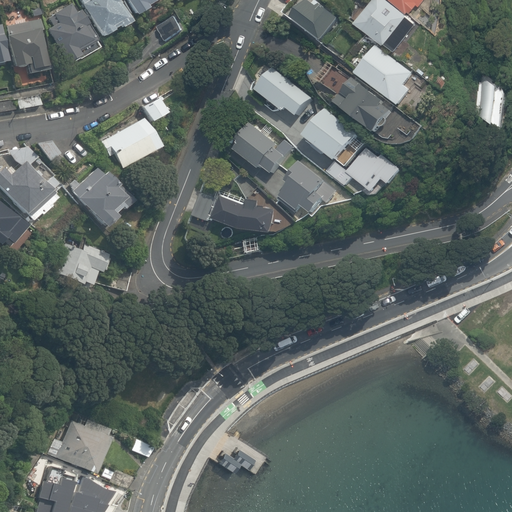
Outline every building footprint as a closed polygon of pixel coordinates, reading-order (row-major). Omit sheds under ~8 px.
[(118,0),(87,0),(81,4),(102,37),(120,26),(122,29),(132,23),(118,0)] [(125,0),(135,16),(148,8),(146,4),(153,0),(125,0)] [(389,43),(398,51),(418,25),(410,19),(413,16),(391,0),(373,0),(356,22),(386,46),(389,43)] [(429,0),(396,0),(411,12),(419,3),(423,7),(429,0)] [(56,22),(45,28),(66,63),(80,54),(77,50),(94,40),(85,24),(88,22),(79,8),(74,11),(69,1),(50,12),(56,22)] [(311,1),(297,19),(326,41),(343,18),(327,6),(323,11),(311,1)] [(178,16),(160,28),(170,43),(188,32),(178,16)] [(38,28),(4,35),(11,67),(27,64),(25,58),(28,57),(30,69),(46,65),(38,28)] [(380,46),(358,74),(402,107),(414,91),(408,87),(417,74),(380,46)] [(278,70),(262,91),(290,112),(292,109),(303,117),(317,100),(278,70)] [(508,95),(484,78),(478,116),(503,133),(508,95)] [(390,103),(355,80),(345,95),(354,101),(348,111),(380,133),(395,111),(387,107),(390,103)] [(160,98),(143,108),(152,123),(168,114),(160,98)] [(329,109),(309,137),(345,163),(365,135),(329,109)] [(144,118),(100,142),(108,158),(114,155),(122,170),(161,148),(144,118)] [(255,124),(235,152),(265,174),(267,170),(277,178),(291,158),(281,151),(285,146),(255,124)] [(52,141),(42,149),(57,168),(67,160),(52,141)] [(4,167),(0,170),(0,187),(28,216),(54,191),(26,162),(12,175),(4,167)] [(331,182),(304,163),(290,183),(293,185),(282,201),(301,214),(306,207),(317,215),(328,199),(322,195),(331,182)] [(103,177),(96,169),(70,192),(103,228),(134,200),(109,172),(103,177)] [(253,208),(226,197),(217,221),(247,233),(278,234),(279,209),(253,208)] [(0,204),(0,243),(2,245),(12,234),(9,231),(19,220),(0,204)] [(82,251),(63,244),(51,274),(84,286),(91,267),(103,272),(110,255),(84,245),(82,251)] [(68,420),(50,460),(90,477),(107,438),(102,436),(105,429),(76,416),(73,422),(68,420)] [(221,454),(214,464),(230,475),(236,466),(245,471),(251,461),(234,450),(228,459),(221,454)] [(49,485),(38,482),(34,498),(47,501),(43,511),(60,511),(68,482),(51,478),(49,485)] [(80,499),(75,498),(71,511),(99,511),(106,491),(84,485),(80,499)]
